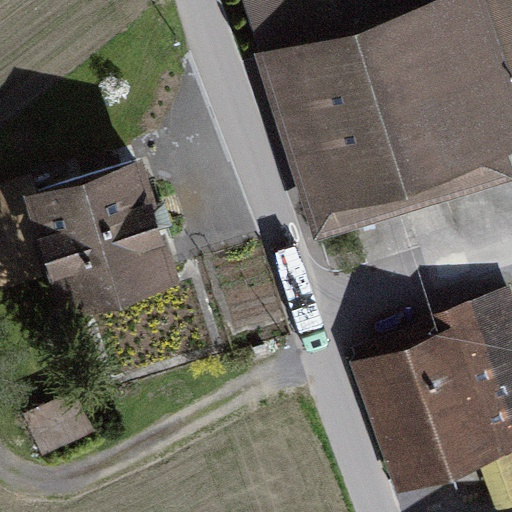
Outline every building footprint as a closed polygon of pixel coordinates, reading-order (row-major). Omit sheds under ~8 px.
[(247,0),(263,55),(434,6),(432,0),(247,0)] [(451,0),(434,6),(263,55),(312,222),(511,158),(511,131),(470,0),(451,0)] [(79,165),(0,189),(0,293),(55,276),(69,324),(191,287),(152,158),(83,179),(79,165)] [(511,311),(359,360),(404,499),(511,464),(511,311)] [(88,403),(27,422),(38,458),(99,440),(88,403)]
